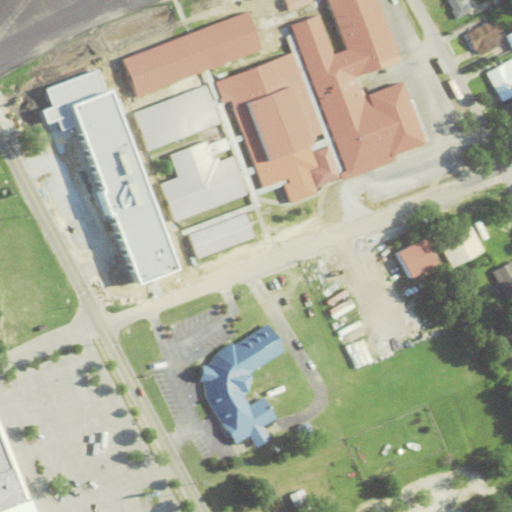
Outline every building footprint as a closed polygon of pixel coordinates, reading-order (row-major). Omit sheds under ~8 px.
[(283,0),(288,12),(311,3),(310,0),(283,0)] [(331,139),(329,134),(326,125),(324,121),(319,108),(317,103),(309,82),(307,78),(304,68),(302,63),(297,51),(295,46),(292,37),(290,32),(286,21),(314,10),(329,50),(343,45),(325,0),(375,0),(397,56),(351,73),(356,86),(357,85),(360,92),(363,91),(362,90),(398,77),(406,98),(410,97),(426,138),(420,140),(390,151),(392,157),(338,178),(335,170),(342,167),(331,139)] [(451,7),(447,0),(463,0),(468,8),(454,16),(450,8),(451,7)] [(251,24),(253,29),(259,45),(205,66),(200,68),(164,82),(134,94),(127,78),(125,72),(119,54),(244,6),(251,24)] [(496,20),(503,33),(511,27),(511,44),(497,52),(494,47),(506,40),(505,38),(477,53),(473,46),(471,47),(463,31),(488,17),(491,23),(496,20)] [(290,32),(292,37),(290,37),(294,47),(295,46),(297,51),(296,51),(300,63),(302,63),(304,68),(302,69),(306,78),(307,78),(309,82),(307,83),(315,103),(317,103),(319,108),(317,108),(322,121),(324,121),(326,125),(324,126),(327,134),(329,134),(331,139),(308,148),(306,143),(322,136),(319,129),(296,70),(299,69),(296,63),(295,64),(289,48),(284,34),(256,28),(253,29),(251,24),(255,22),(287,29),(288,32),(290,32)] [(319,129),(305,134),(306,138),(305,139),(306,143),(308,148),(314,164),(305,167),(314,190),(287,200),(280,183),(280,181),(285,179),(284,176),(260,185),(252,169),(251,164),(250,161),(241,137),(239,132),(237,125),(226,97),(218,100),(217,101),(215,95),(216,95),(217,94),(211,78),(289,48),(295,64),(296,63),(299,69),(296,70),(319,129)] [(483,69),(511,54),(511,91),(498,99),(483,69)] [(216,95),(215,95),(217,101),(218,100),(231,135),(239,132),(241,137),(233,140),(243,167),(251,164),(252,169),(245,172),(251,189),(260,185),(284,176),(285,179),(280,181),(280,183),(253,193),(257,204),(241,210),(185,231),(171,236),(167,226),(165,226),(165,224),(158,227),(156,224),(160,222),(154,206),(149,208),(147,204),(163,198),(165,203),(158,205),(164,220),(169,218),(174,230),(250,201),(240,174),(239,174),(237,175),(235,170),(238,169),(228,142),(224,143),(223,138),(226,137),(213,103),(210,104),(208,99),(211,98),(200,68),(205,66),(216,95)] [(127,78),(119,81),(130,111),(124,113),(130,129),(136,126),(138,131),(122,137),(120,133),(125,131),(119,115),(114,117),(114,116),(115,116),(114,112),(121,109),(124,109),(112,77),(125,72),(127,78)] [(197,83),(186,87),(182,77),(193,73),(197,83)] [(121,109),(114,112),(115,116),(114,116),(114,117),(120,133),(122,137),(147,204),(149,208),(154,225),(156,224),(158,227),(165,224),(165,226),(173,245),(118,266),(111,245),(117,243),(116,239),(118,238),(78,129),(75,130),(73,126),(66,129),(55,99),(110,79),(121,109)] [(208,99),(210,104),(216,120),(144,147),(138,131),(136,126),(130,109),(186,87),(197,83),(201,81),(208,99)] [(501,102),(511,96),(511,118),(510,120),(501,102)] [(223,138),(224,143),(225,145),(208,152),(209,155),(214,153),(215,158),(229,153),(235,170),(237,175),(243,191),(171,219),(165,202),(163,198),(156,180),(174,174),(165,151),(203,137),(204,141),(221,134),(223,138)] [(185,231),(241,210),(250,234),(193,255),(185,231)] [(435,239),(467,221),(482,247),(449,265),(435,239)] [(423,265),(406,274),(392,248),(419,234),(433,260),(423,266),(423,265)] [(511,298),(506,302),(499,289),(495,291),(492,286),(497,284),(489,269),(511,257),(511,258),(511,298)] [(260,397),(259,395),(245,404),(240,395),(245,370),(280,348),(263,322),(229,343),(227,340),(219,345),(212,352),(205,361),(204,364),(198,363),(195,378),(200,380),(202,394),(207,404),(218,422),(219,421),(224,428),(221,430),(224,435),(226,434),(231,441),(245,433),(253,445),(267,436),(259,424),(272,416),(260,397)] [(260,397),(259,395),(258,393),(271,385),(274,389),(260,397)] [(295,425),(305,420),(310,432),(301,437),(295,425)] [(0,511),(0,428),(32,511),(0,511)]
